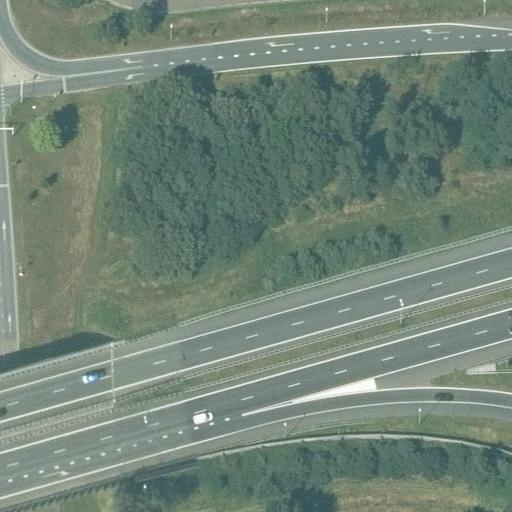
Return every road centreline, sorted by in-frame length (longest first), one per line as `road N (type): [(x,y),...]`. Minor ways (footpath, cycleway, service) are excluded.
road 1 (motorway): [(511,267),(0,409)]
road 2 (motorway): [(511,42),(92,81)]
road 3 (motorway): [(234,402),(511,324)]
road 4 (motorway): [(234,402),(422,394),(511,400)]
road 5 (secondary): [(13,511),(0,245)]
road 6 (motorway): [(0,467),(234,402)]
